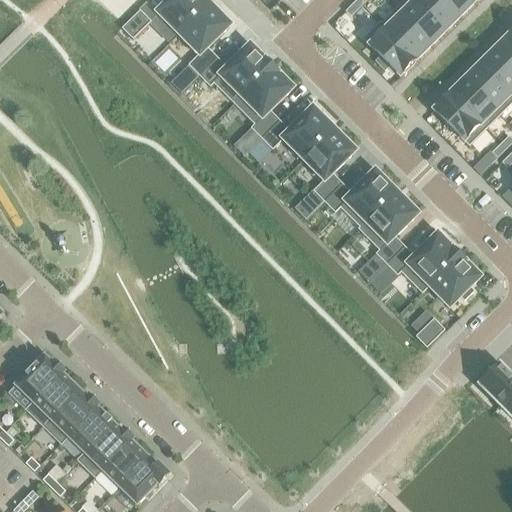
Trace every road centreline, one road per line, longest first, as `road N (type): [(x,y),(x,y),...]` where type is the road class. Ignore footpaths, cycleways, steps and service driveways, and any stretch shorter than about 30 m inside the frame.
road 1 (residential): [(291,41),(511,266)]
road 2 (residential): [(511,309),(314,511)]
road 3 (residential): [(216,479),(48,311)]
